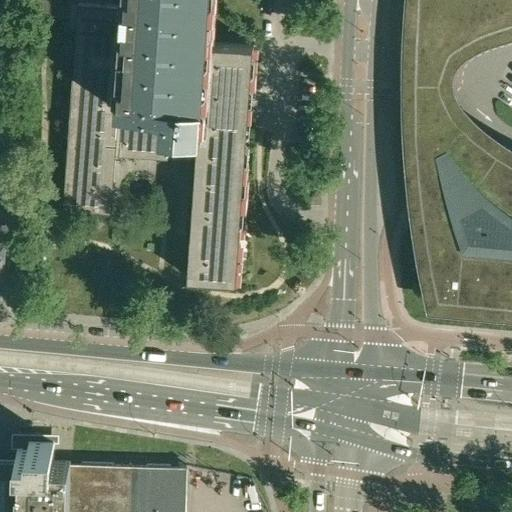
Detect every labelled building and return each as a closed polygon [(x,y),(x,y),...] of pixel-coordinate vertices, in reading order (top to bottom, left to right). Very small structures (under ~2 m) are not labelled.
[(237,280),(247,129),(250,75),(252,45),(231,43),(209,42),(212,0),(123,0),(123,5),(48,0),(17,0),(17,9),(43,11),(43,14),(70,16),(69,28),(77,28),(64,208),(112,211),(116,155),(197,161),(188,277),(237,280)] [(511,0),(413,0),(413,10),(456,30),(468,23),(480,18),(505,11),(511,9),(511,0)] [(13,10),(0,9),(0,26),(13,26),(13,10)] [(410,93),(411,115),(436,110),(433,89),(432,67),(437,54),(440,48),(449,38),(456,30),(413,10),(412,21),(410,37),(408,61),(410,93)] [(15,31),(0,32),(0,33),(3,56),(18,54),(15,31)] [(436,110),(411,115),(413,154),(414,173),(416,188),(418,206),(420,219),(422,232),(424,246),(426,261),(430,280),(433,293),(435,301),(511,307),(511,174),(503,169),(490,161),(485,158),(479,153),(473,149),(465,143),(461,139),(458,136),(454,132),(450,129),(447,125),(444,121),(441,117),(436,110)] [(0,275),(2,275),(3,268),(4,241),(18,242),(20,217),(6,215),(5,223),(0,222),(0,275)] [(185,511),(187,465),(82,462),(54,461),(54,440),(43,440),(43,433),(18,432),(18,444),(18,460),(0,459),(0,511),(185,511)]
